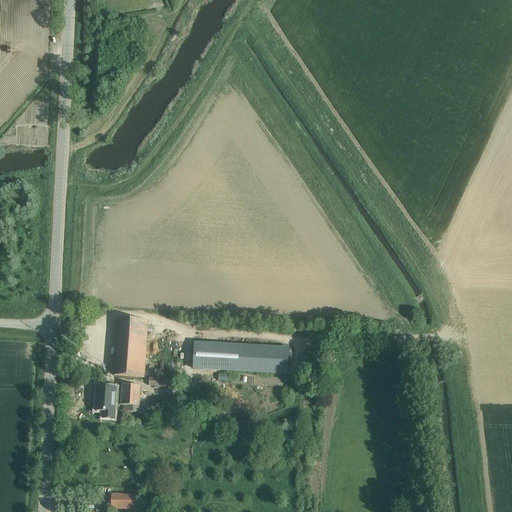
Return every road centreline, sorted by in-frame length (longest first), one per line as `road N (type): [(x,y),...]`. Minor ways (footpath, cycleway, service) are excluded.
road 1 (tertiary): [(53,327),(70,0)]
road 2 (track): [(243,0),(139,165),(122,173),(61,171)]
road 3 (tertiary): [(43,511),(53,327)]
